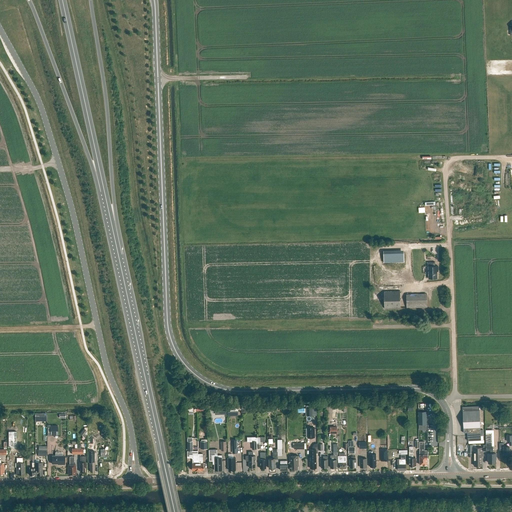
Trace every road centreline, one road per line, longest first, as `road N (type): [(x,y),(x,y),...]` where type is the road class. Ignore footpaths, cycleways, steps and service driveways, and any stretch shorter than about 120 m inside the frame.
road 1 (secondary): [(153,0),(167,324),(184,364),(237,391),(427,390)]
road 2 (tertiary): [(133,481),(127,417),(108,374),(70,204),(36,95),(0,28)]
road 3 (secondary): [(133,481),(450,475)]
road 4 (trunk): [(174,511),(111,221)]
road 5 (unclassified): [(511,508),(275,510)]
road 6 (trunk): [(111,221),(106,100),(90,0)]
road 7 (trunk): [(29,0),(99,171)]
road 8 (track): [(511,157),(448,162),(451,280)]
road 9 (trunk): [(99,171),(61,0)]
road 10 (secondary): [(0,483),(133,481)]
